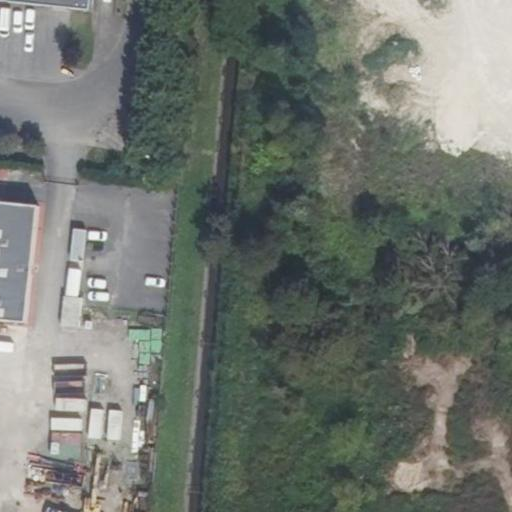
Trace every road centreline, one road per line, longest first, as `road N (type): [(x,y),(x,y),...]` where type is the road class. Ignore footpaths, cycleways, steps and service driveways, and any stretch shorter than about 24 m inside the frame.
road 1 (primary): [(245,0),(208,38),(196,65),(183,97),(180,158),(199,216),(232,261),(294,298)]
road 2 (trunk): [(294,298),(273,511)]
road 3 (trunk): [(332,511),(350,311)]
road 4 (primary): [(350,311),(411,302),(437,289),(482,258),(511,215)]
